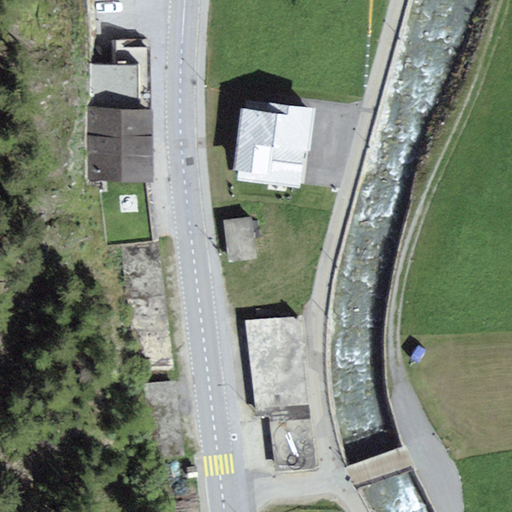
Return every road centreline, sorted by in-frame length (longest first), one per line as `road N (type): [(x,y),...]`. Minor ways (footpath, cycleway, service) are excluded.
road 1 (secondary): [(183,0),(184,196),(223,500)]
road 2 (residential): [(336,483),(323,436),(315,329),(329,246),(398,0)]
road 3 (track): [(430,454),(400,369),(404,278),(505,0)]
road 4 (residential): [(453,511),(446,469),(430,454),(336,483)]
